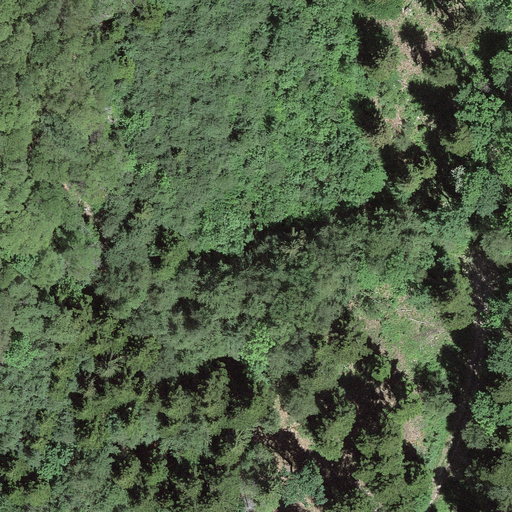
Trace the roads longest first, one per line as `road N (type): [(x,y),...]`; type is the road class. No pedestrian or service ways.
road 1 (track): [(511,100),(489,240),(491,348),(426,511)]
road 2 (track): [(355,0),(373,151),(407,214),(490,277)]
